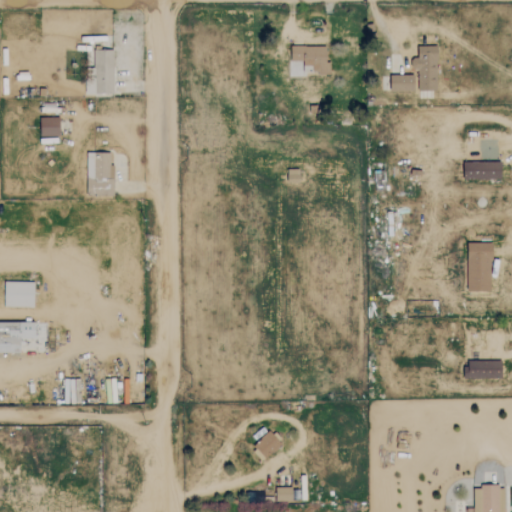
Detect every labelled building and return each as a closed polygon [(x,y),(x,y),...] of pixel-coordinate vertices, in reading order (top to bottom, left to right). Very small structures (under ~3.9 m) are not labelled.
[(330,74),(330,62),(326,61),(327,47),(292,46),(291,61),(304,61),(303,68),(312,68),(312,74),(330,74)] [(418,47),(419,59),(412,59),(412,70),(418,70),(418,91),(438,91),(437,46),(418,47)] [(113,95),(114,51),(94,50),(93,81),(86,81),(85,95),(113,95)] [(415,75),(391,76),(391,92),(415,91),(415,75)] [(40,118),(40,136),(60,136),(60,118),(40,118)] [(88,195),(114,194),(113,152),(87,153),(88,195)] [(464,163),(464,180),(502,179),(502,162),(464,163)] [(493,292),(491,243),(467,243),(469,292),(493,292)] [(4,307),(34,307),(35,282),(4,282),(4,307)] [(36,322),(0,322),(0,353),(20,353),(20,339),(36,339),(36,322)] [(502,361),(465,361),(465,379),(502,378),(502,361)] [(64,403),(81,403),(80,378),(63,379),(64,403)] [(254,443),(264,458),(282,446),(272,431),(254,443)] [(504,511),(505,486),(474,486),(473,511),(504,511)] [(293,487),(277,487),(277,501),(292,501),(293,487)]
